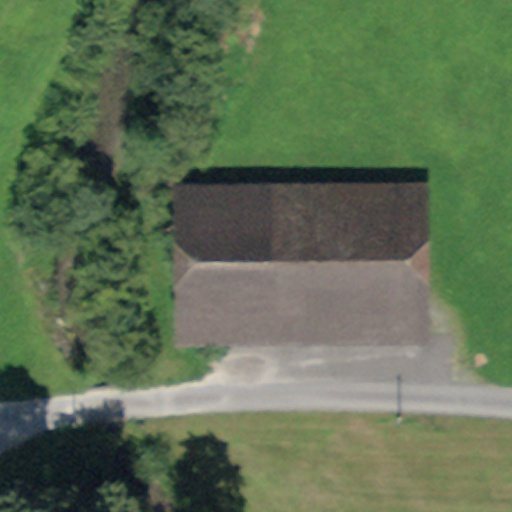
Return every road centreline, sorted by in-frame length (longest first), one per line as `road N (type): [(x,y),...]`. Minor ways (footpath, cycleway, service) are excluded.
road 1 (track): [(179,394),(102,232)]
road 2 (track): [(0,416),(163,396)]
